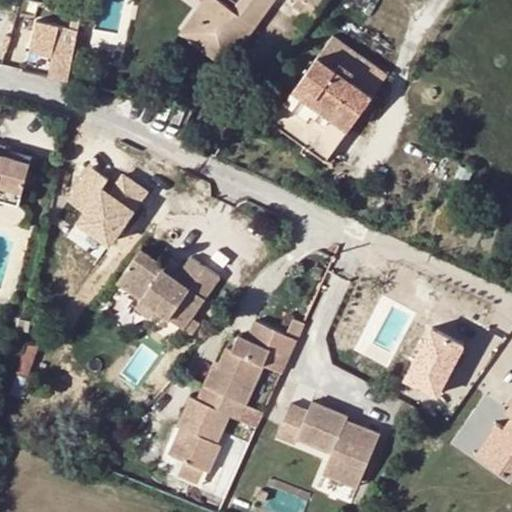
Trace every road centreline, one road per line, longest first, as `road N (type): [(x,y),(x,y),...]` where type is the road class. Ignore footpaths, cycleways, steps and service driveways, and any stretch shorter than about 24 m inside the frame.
road 1 (residential): [(0,80),(43,92),(327,225)]
road 2 (unknown): [(327,225),(296,357),(374,412)]
road 3 (unknown): [(442,0),(420,22),(398,114),(368,156)]
